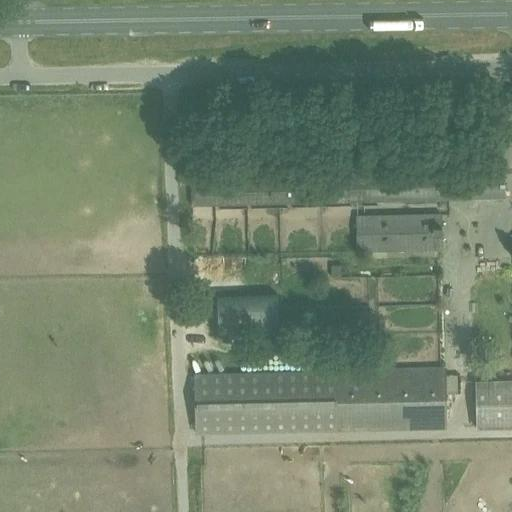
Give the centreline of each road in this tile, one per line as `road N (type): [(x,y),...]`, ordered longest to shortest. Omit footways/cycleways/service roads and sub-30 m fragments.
road 1 (unclassified): [(17,79),(511,72)]
road 2 (primary): [(19,26),(511,15)]
